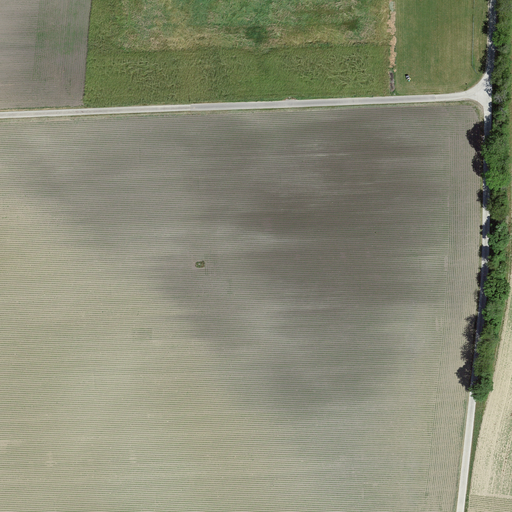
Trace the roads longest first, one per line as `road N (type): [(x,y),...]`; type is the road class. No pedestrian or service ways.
road 1 (track): [(461,511),(494,195),(493,0)]
road 2 (residential): [(0,115),(493,94)]
